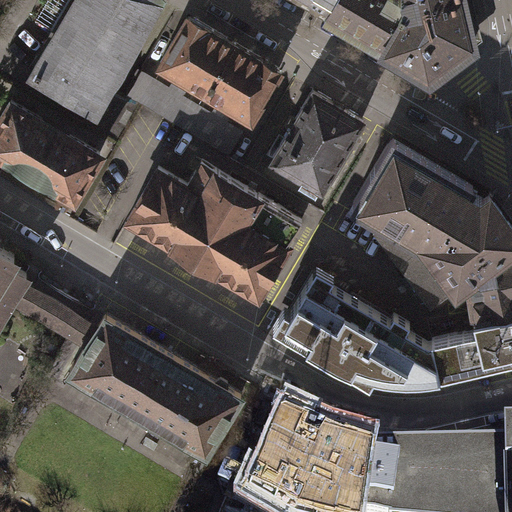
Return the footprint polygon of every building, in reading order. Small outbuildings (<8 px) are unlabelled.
[(72,0),(31,71),(91,105),(149,0),(72,0)] [(328,0),(325,5),(384,40),(405,1),(404,0),(328,0)] [(473,36),(465,0),(404,0),(405,1),(384,40),(429,69),(473,36)] [(163,63),(209,89),(235,43),(189,17),(163,63)] [(279,68),(235,43),(209,89),(253,114),(279,68)] [(231,153),(246,128),(153,74),(139,98),(231,153)] [(364,117),(315,87),(273,156),(321,186),(364,117)] [(0,119),(0,152),(74,195),(100,151),(12,100),(0,119)] [(465,281),(459,266),(511,234),(511,227),(486,191),(485,191),(388,135),(349,201),(379,219),(374,227),(427,299),(440,300),(465,281)] [(195,258),(257,295),(302,220),(201,160),(188,183),(172,174),(159,166),(128,219),(195,258)] [(511,303),(511,234),(459,266),(465,281),(471,313),(511,303)] [(0,308),(2,305),(9,293),(15,282),(21,273),(5,264),(11,254),(0,247),(0,308)] [(411,327),(311,269),(278,327),(331,359),(376,381),(380,372),(397,379),(421,385),(441,384),(430,338),(411,327)] [(95,329),(15,282),(9,293),(2,305),(65,342),(82,351),(95,329)] [(511,368),(511,303),(471,313),(474,328),(430,338),(441,384),(511,368)] [(206,452),(242,391),(106,311),(95,329),(82,351),(70,372),(206,452)] [(508,450),(377,451),(368,499),(365,511),(511,511),(511,433),(508,433),(508,450)]
